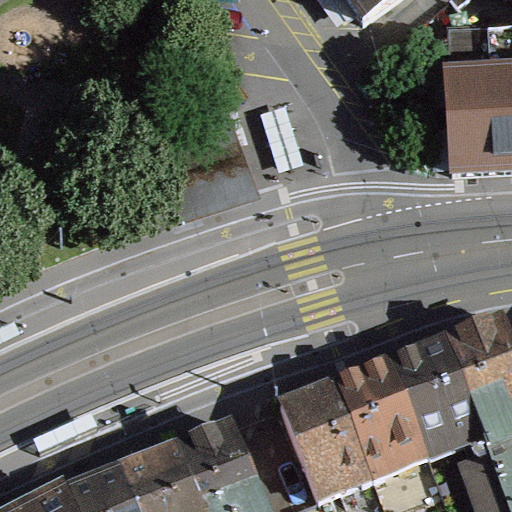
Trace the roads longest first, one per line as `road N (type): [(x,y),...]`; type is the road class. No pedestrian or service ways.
road 1 (secondary): [(0,405),(149,343),(391,264)]
road 2 (residential): [(391,264),(349,139),(250,0)]
road 3 (secondary): [(391,264),(511,246)]
